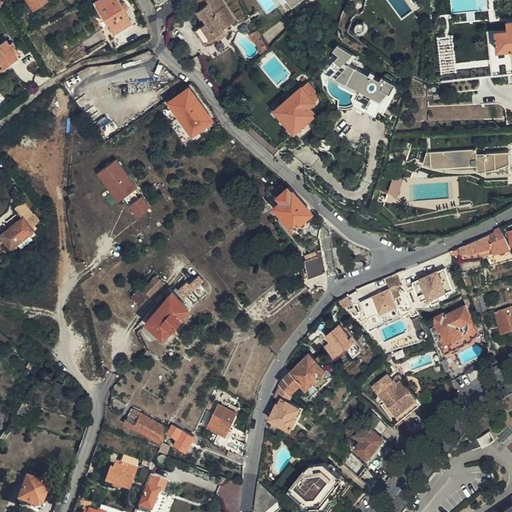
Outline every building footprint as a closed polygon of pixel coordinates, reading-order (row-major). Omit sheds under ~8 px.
[(46,1),(45,0),(26,0),(34,10),(46,1)] [(98,0),(99,1),(97,2),(115,33),(132,22),(126,11),(129,9),(124,1),(121,2),(119,0),(98,0)] [(207,3),(225,29),(236,22),(221,0),(192,0),(198,9),(207,3)] [(485,0),(451,0),(453,11),(486,8),(485,0)] [(226,31),(225,29),(207,3),(198,9),(197,11),(201,17),(205,22),(202,25),(197,28),(207,40),(209,40),(211,41),(212,41),(213,41),(215,40),(216,39),(226,31)] [(298,18),(304,13),(299,6),(293,10),(298,18)] [(511,18),(507,19),(507,29),(478,31),(479,53),(511,49),(511,18)] [(250,33),(262,51),(267,47),(255,30),(250,33)] [(454,34),(439,36),(441,72),(457,70),(454,34)] [(0,66),(15,57),(4,40),(0,42),(0,66)] [(340,66),(351,56),(331,46),(327,52),(335,56),(332,62),(340,66)] [(356,59),(351,56),(340,66),(329,77),(360,93),(362,87),(338,76),(349,65),(356,59)] [(370,76),(349,65),(338,76),(362,87),(360,93),(371,99),(365,110),(376,116),(387,93),(390,94),(395,84),(382,77),(380,81),(374,78),(376,74),(372,72),(370,76)] [(318,117),(308,106),(316,98),(304,83),(274,108),(297,135),(318,117)] [(211,119),(188,89),(168,104),(191,134),(211,119)] [(297,135),(274,108),(247,132),(272,154),(297,135)] [(475,149),(426,151),(422,164),(431,167),(476,165),(476,171),(484,171),(484,175),(510,173),(508,151),(476,153),(475,149)] [(116,160),(97,173),(117,201),(124,196),(137,214),(148,206),(142,196),(138,199),(132,190),(135,188),(116,160)] [(403,177),(393,178),(388,192),(396,198),(403,177)] [(284,187),(283,186),(280,183),(275,187),(278,190),(279,191),(284,187)] [(313,214),(296,193),(288,186),(279,194),(283,198),(276,204),(293,225),(295,224),(298,227),(313,214)] [(31,211),(17,194),(8,202),(14,209),(19,215),(0,231),(0,237),(9,248),(16,242),(27,233),(32,229),(29,226),(33,223),(38,219),(31,211)] [(495,231),(459,247),(463,256),(494,246),(496,253),(511,248),(501,226),(494,229),(495,231)] [(32,239),(27,233),(16,242),(20,248),(32,239)] [(463,256),(459,247),(453,250),(456,258),(458,260),(460,261),(463,261),(496,253),(494,246),(463,256)] [(328,270),(324,252),(304,261),(310,278),(328,270)] [(131,298),(157,273),(146,262),(118,289),(129,300),(131,298)] [(414,281),(420,294),(427,291),(430,296),(430,298),(431,298),(448,290),(456,287),(446,266),(440,269),(439,268),(414,281)] [(164,281),(157,273),(131,298),(138,306),(164,281)] [(187,280),(178,289),(185,296),(203,277),(198,273),(189,282),(187,280)] [(391,287),(400,282),(396,273),(385,278),(391,287)] [(388,288),(360,302),(363,309),(368,318),(370,317),(374,325),(383,321),(384,322),(401,314),(394,299),(392,295),(388,288)] [(178,289),(175,293),(182,299),(185,296),(178,289)] [(150,316),(171,294),(168,290),(146,312),(148,314),(150,316)] [(448,290),(431,298),(434,303),(450,295),(450,294),(448,290)] [(175,293),(174,291),(171,294),(150,316),(148,314),(141,321),(160,340),(191,308),(182,299),(175,293)] [(427,291),(420,294),(423,300),(430,296),(427,291)] [(404,310),(410,307),(406,299),(397,300),(401,306),(404,310)] [(343,310),(336,302),(335,303),(324,315),(332,322),(343,310)] [(363,309),(360,302),(355,304),(351,305),(357,312),(363,309)] [(445,341),(450,351),(473,340),(475,338),(477,333),(477,329),(465,305),(444,315),(443,312),(433,317),(437,324),(432,326),(440,344),(445,341)] [(511,327),(511,305),(496,312),(503,331),(511,327)] [(383,321),(374,325),(376,330),(385,325),(386,327),(403,319),(401,314),(384,322),(383,321)] [(418,331),(423,328),(418,318),(413,321),(418,331)] [(363,349),(341,323),(320,341),(335,358),(348,347),(355,356),(363,349)] [(445,353),(450,351),(445,341),(440,344),(445,353)] [(376,356),(381,352),(376,346),(371,350),(376,356)] [(283,381),(281,384),(290,394),(299,383),(307,390),(303,394),(310,400),(325,385),(326,386),(333,379),(309,354),(289,372),(283,381)] [(444,366),(451,381),(460,375),(454,362),(444,366)] [(377,370),(373,367),(365,376),(369,380),(377,370)] [(394,425),(396,424),(382,406),(406,386),(402,381),(396,386),(392,380),(391,381),(385,374),(371,386),(383,402),(379,406),(394,425)] [(398,376),(392,380),(396,386),(402,381),(398,376)] [(354,381),(349,386),(352,390),(358,384),(354,381)] [(281,384),(274,397),(281,400),(279,406),(276,406),(271,419),(292,429),(297,418),(296,417),(299,409),(289,404),(292,396),(290,394),(281,384)] [(382,406),(396,424),(420,404),(406,386),(382,406)] [(225,434),(236,411),(219,402),(207,425),(225,434)] [(160,436),(165,426),(130,406),(121,422),(157,441),(160,436)] [(381,437),(388,428),(373,416),(355,438),(360,442),(354,450),(367,459),(383,440),(381,437)] [(183,427),(184,425),(170,417),(168,420),(171,422),(166,433),(177,439),(174,444),(184,450),(193,434),(183,427)] [(511,433),(506,428),(496,438),(511,453),(511,433)] [(247,440),(248,433),(239,429),(236,435),(247,440)] [(482,449),(493,440),(486,433),(475,441),(482,449)] [(165,445),(159,443),(159,446),(157,451),(164,454),(165,452),(167,453),(168,449),(166,448),(165,445)] [(244,463),(245,455),(232,449),(230,456),(244,463)] [(118,464),(112,462),(109,472),(106,470),(103,481),(127,489),(134,469),(136,460),(121,455),(118,464)] [(301,465),(295,460),(289,467),(296,472),(301,465)] [(344,479),(324,463),(311,465),(289,493),(312,511),(314,511),(319,511),(344,479)] [(169,480),(150,472),(140,494),(135,506),(146,511),(148,511),(157,492),(163,494),(169,480)] [(36,509),(44,487),(23,479),(15,501),(36,509)] [(258,482),(255,506),(258,511),(264,511),(269,509),(271,511),(274,511),(284,505),(258,482)] [(511,511),(511,495),(510,496),(511,499),(511,506),(503,511),(511,511)]
